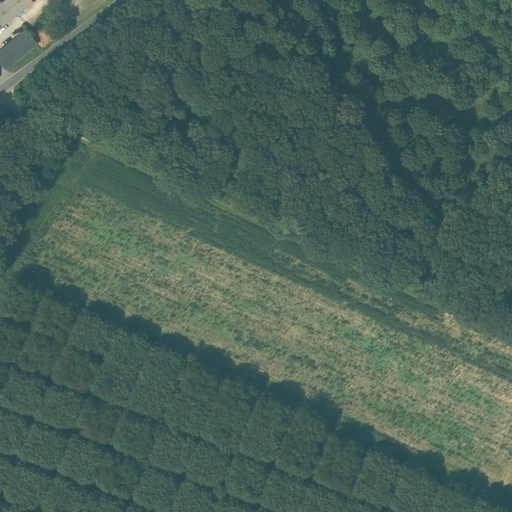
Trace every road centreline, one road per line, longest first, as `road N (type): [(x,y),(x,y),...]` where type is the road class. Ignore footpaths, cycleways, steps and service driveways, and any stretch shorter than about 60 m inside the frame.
road 1 (track): [(68,129),(511,329)]
road 2 (unclassified): [(124,0),(0,91)]
road 3 (track): [(68,129),(0,235)]
